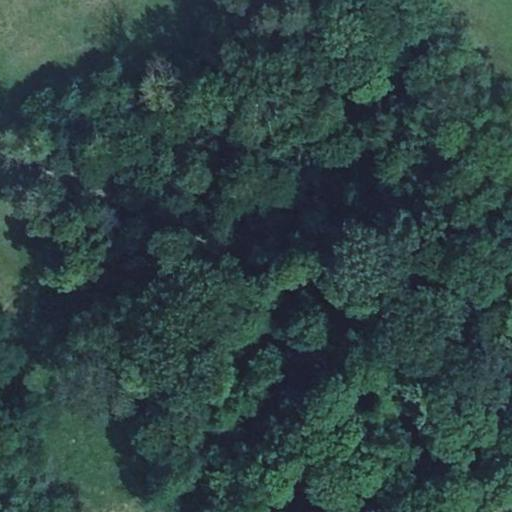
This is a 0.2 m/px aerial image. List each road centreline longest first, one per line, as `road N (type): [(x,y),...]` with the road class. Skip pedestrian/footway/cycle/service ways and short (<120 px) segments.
road 1 (track): [(422,354),(0,145)]
road 2 (track): [(335,102),(422,354)]
road 3 (track): [(422,354),(445,511)]
